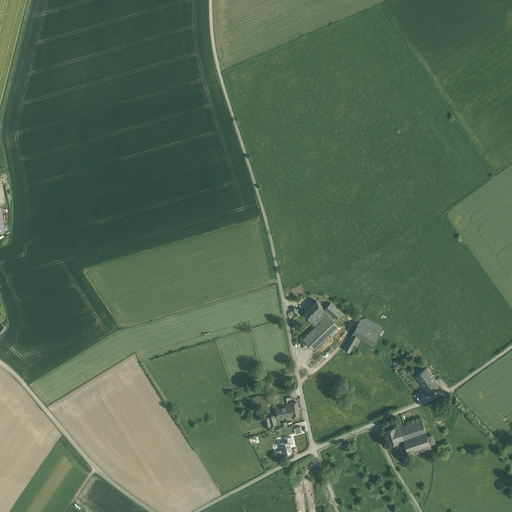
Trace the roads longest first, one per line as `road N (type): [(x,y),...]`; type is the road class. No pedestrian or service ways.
road 1 (unclassified): [(211,0),(216,53),(272,240),(313,449)]
road 2 (unclassified): [(152,511),(100,476),(0,363)]
road 3 (unclassified): [(373,422),(453,388),(511,346)]
road 4 (unclassified): [(195,511),(313,449)]
road 5 (track): [(0,122),(31,0)]
